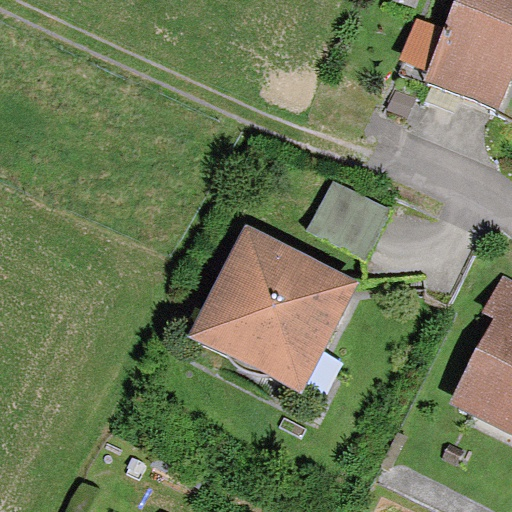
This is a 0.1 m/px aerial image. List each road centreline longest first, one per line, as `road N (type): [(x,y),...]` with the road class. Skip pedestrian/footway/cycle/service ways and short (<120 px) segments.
road 1 (track): [(7,0),(265,122),(370,159)]
road 2 (residential): [(511,211),(370,159)]
